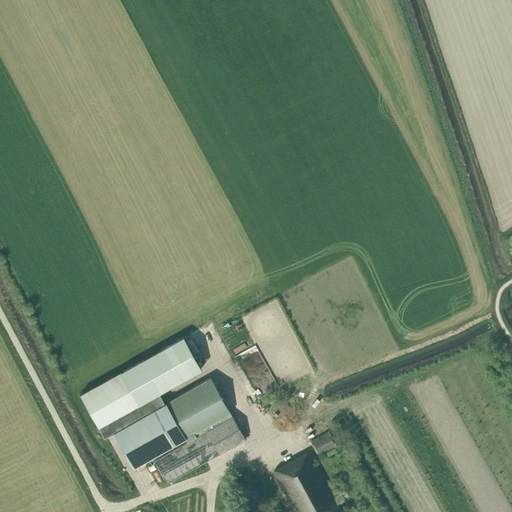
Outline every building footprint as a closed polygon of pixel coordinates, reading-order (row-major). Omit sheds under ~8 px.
[(164,403),(159,393),(140,404),(121,371),(80,395),(104,437),(113,432),(164,403)] [(164,403),(113,432),(133,467),(185,438),(187,441),(153,460),(166,483),(245,439),(210,377),(164,403)] [(318,455),(337,445),(329,431),(311,441),(318,455)] [(334,448),(326,453),(328,456),(336,452),(334,448)] [(315,459),(312,453),(309,454),(307,452),(273,471),(292,506),(295,511),(340,511),(312,461),(315,459)]
